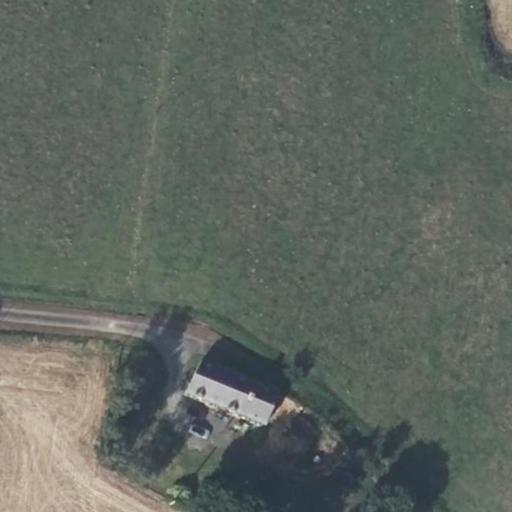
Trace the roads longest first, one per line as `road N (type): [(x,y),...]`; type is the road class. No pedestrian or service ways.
road 1 (track): [(232,356),(298,387),(432,511)]
road 2 (unclassified): [(0,315),(132,331),(232,356)]
